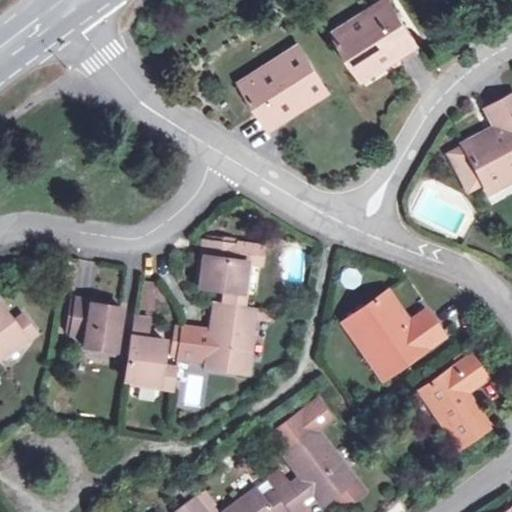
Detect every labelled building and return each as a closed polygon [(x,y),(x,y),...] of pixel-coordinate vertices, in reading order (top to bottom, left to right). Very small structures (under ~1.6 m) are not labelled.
[(330,35),(357,79),(391,58),(393,62),(414,50),(384,2),(330,35)] [(238,86),(264,127),(297,108),(299,112),(326,94),(296,48),(238,86)] [(391,58),(357,79),(359,83),(393,62),(391,58)] [(474,174),(480,185),(481,186),(511,170),(511,97),(483,113),(491,129),(459,146),(460,148),(446,155),(460,181),(474,174)] [(297,108),(264,127),(267,132),(299,112),(297,108)] [(486,196),(511,182),(511,170),(481,186),(486,196)] [(474,174),(460,181),(466,193),(480,185),(474,174)] [(203,235),(202,243),(234,247),(235,239),(203,235)] [(218,295),(216,308),(240,311),(247,267),(261,269),(264,251),(239,247),(237,247),(237,248),(234,247),(202,243),(199,242),(199,245),(196,261),(200,262),(195,292),(218,295)] [(139,311),(158,313),(161,286),(142,284),(139,311)] [(386,293),(347,320),(368,350),(360,354),(381,383),(444,339),(424,311),(407,324),(386,293)] [(74,301),(74,303),(69,335),(68,339),(83,341),(82,353),(126,359),(123,384),(157,389),(161,366),(164,343),(145,340),(147,322),(132,319),(129,336),(117,334),(120,312),(85,307),(86,302),(74,301)] [(69,335),(74,303),(68,302),(64,334),(69,335)] [(0,361),(36,335),(20,314),(11,320),(0,305),(0,361)] [(240,311),(216,308),(210,307),(207,331),(196,330),(179,327),(174,360),(190,363),(191,355),(203,356),(201,371),(245,376),(253,313),(240,311)] [(340,325),(360,354),(368,350),(347,320),(340,325)] [(458,451),(489,428),(465,395),(486,381),(469,357),(417,392),(458,451)] [(174,367),(161,366),(157,389),(170,390),(174,367)] [(280,457),(298,479),(313,499),(320,508),(353,484),(314,432),(280,457)] [(298,479),(288,486),(303,506),(313,499),(298,479)] [(286,484),(273,494),(285,511),(305,511),(307,511),(303,506),(288,486),(286,484)] [(268,511),(260,500),(253,491),(224,511),(268,511)] [(270,492),(260,500),(268,511),(285,511),(273,494),(270,492)]
